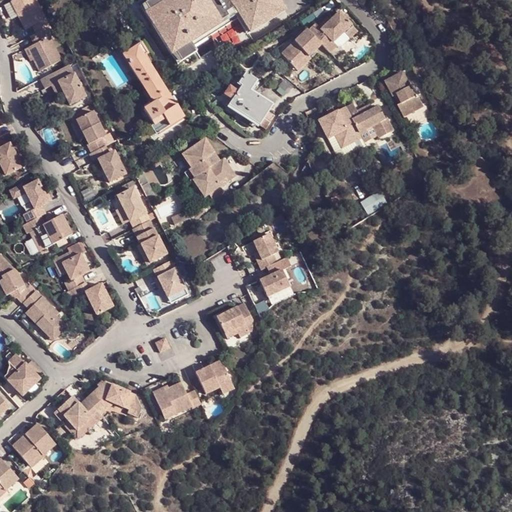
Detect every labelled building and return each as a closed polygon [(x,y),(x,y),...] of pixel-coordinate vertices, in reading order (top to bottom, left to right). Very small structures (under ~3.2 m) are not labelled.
[(37,35),(50,28),(35,0),(17,0),(11,3),(17,15),(19,15),(20,17),(19,18),(26,31),(33,27),(37,35)] [(155,0),(141,10),(179,67),(198,55),(195,49),(212,38),(218,34),(240,19),(251,35),(266,25),(261,17),(263,15),(269,23),(286,11),(281,4),(282,3),(279,0),(155,0)] [(10,3),(4,6),(10,19),(16,16),(10,3)] [(324,7),(300,24),(307,32),(309,33),(316,26),(330,14),(324,7)] [(322,47),(329,55),(337,48),(333,44),(344,34),(350,40),(357,33),(339,14),(321,32),(314,39),(322,47)] [(251,35),(240,19),(218,34),(226,46),(229,50),(236,45),(241,52),(256,42),(251,35)] [(309,33),(314,39),(321,32),(316,26),(309,33)] [(50,38),(54,36),(50,28),(37,35),(31,38),(35,46),(28,49),(34,61),(41,73),(62,62),(50,38)] [(309,33),(307,32),(282,56),(294,69),(307,57),(309,59),(322,47),(314,39),(309,33)] [(219,50),(226,46),(218,34),(212,38),(219,50)] [(124,55),(132,66),(146,57),(148,56),(140,44),(124,55)] [(25,51),(31,62),(34,61),(28,49),(25,51)] [(146,84),(158,76),(146,57),(132,66),(131,67),(144,86),(146,84)] [(307,57),(294,69),(298,72),(310,61),(309,59),(307,57)] [(86,98),(70,66),(42,81),(46,90),(53,87),(57,96),(62,93),(66,97),(70,105),(86,98)] [(416,98),(403,74),(386,84),(394,99),(395,98),(398,96),(403,105),(400,106),(398,107),(404,119),(423,109),(418,97),(416,98)] [(158,76),(146,84),(159,103),(157,105),(164,116),(179,106),(158,76)] [(248,77),(244,85),(261,95),(262,94),(253,88),(257,82),(248,77)] [(157,105),(159,103),(146,84),(144,86),(157,105)] [(234,99),(236,99),(241,90),(232,85),(227,94),(234,99)] [(232,106),(250,115),(258,102),(261,95),(244,85),(241,90),(236,99),(232,106)] [(271,127),(278,114),(258,102),(250,115),(271,127)] [(157,127),(168,120),(173,128),(187,119),(179,106),(164,116),(157,105),(147,111),(157,127)] [(348,111),(361,137),(375,129),(381,142),(395,134),(388,121),(386,122),(380,111),(374,114),(371,108),(362,113),(365,118),(361,120),(359,115),(355,108),(348,111)] [(361,137),(348,111),(347,111),(337,116),(331,119),(321,124),(330,142),(337,138),(344,151),(363,141),(361,137)] [(91,154),(106,146),(102,138),(106,136),(94,113),(77,122),(85,139),(89,145),(87,146),(91,154)] [(157,127),(162,135),(173,128),(168,120),(157,127)] [(85,139),(77,122),(73,123),(81,140),(85,139)] [(178,158),(194,181),(220,163),(205,140),(178,158)] [(0,166),(5,177),(25,167),(20,157),(16,159),(14,154),(9,144),(1,149),(0,147),(0,166)] [(126,175),(110,144),(106,146),(91,154),(90,155),(95,162),(99,161),(109,183),(126,175)] [(220,163),(194,181),(199,188),(203,186),(209,194),(213,200),(225,192),(219,185),(227,179),(229,182),(236,177),(224,160),(220,163)] [(34,208),(23,213),(28,222),(40,215),(45,212),(41,204),(49,201),(45,194),(37,179),(23,187),(22,184),(9,190),(14,198),(25,192),(34,208)] [(203,186),(199,188),(205,197),(209,194),(203,186)] [(135,229),(150,221),(133,189),(118,197),(124,207),(130,221),(135,229)] [(362,203),(367,215),(388,207),(383,194),(362,203)] [(117,211),(124,224),(130,221),(124,207),(117,211)] [(190,211),(172,218),(176,228),(194,221),(190,211)] [(45,247),(71,233),(61,214),(44,222),(40,215),(28,222),(23,224),(27,231),(34,228),(45,247)] [(151,264),(167,256),(150,221),(135,229),(134,229),(141,244),(151,264)] [(265,269),(278,264),(274,256),(279,254),(271,235),(254,242),(260,255),(262,261),(258,263),(262,271),(265,269)] [(151,264),(141,244),(138,246),(148,265),(151,264)] [(70,279),(65,282),(69,290),(82,283),(84,282),(80,274),(88,270),(80,254),(72,258),(69,252),(59,257),(65,270),(70,279)] [(14,300),(17,297),(23,303),(30,297),(32,295),(25,288),(17,272),(0,255),(0,274),(4,279),(0,280),(0,283),(6,296),(9,294),(14,300)] [(65,270),(59,257),(53,260),(60,273),(65,270)] [(265,269),(269,277),(282,271),(291,267),(287,259),(278,264),(265,269)] [(184,289),(170,262),(154,270),(158,278),(164,287),(169,297),(184,289)] [(267,298),(290,288),(282,271),(269,277),(260,281),(267,298)] [(93,315),(109,307),(98,284),(86,291),(82,283),(69,290),(64,292),(68,301),(75,297),(82,294),(89,308),(93,315)] [(172,304),(188,296),(184,289),(169,297),(172,304)] [(58,336),(66,328),(55,317),(57,315),(36,292),(32,295),(30,297),(23,303),(29,309),(26,313),(49,337),(54,332),(58,336)] [(249,334),(253,331),(254,321),(246,305),(218,318),(228,339),(238,334),(247,330),(249,334)] [(240,339),(250,334),(249,334),(247,330),(238,334),(240,339)] [(54,332),(49,337),(53,341),(58,336),(54,332)] [(160,353),(170,348),(166,339),(155,343),(160,353)] [(23,393),(42,377),(13,343),(6,349),(14,358),(11,359),(11,364),(9,370),(5,373),(23,393)] [(220,391),(231,386),(220,362),(195,374),(206,395),(219,388),(220,391)] [(125,413),(135,418),(139,408),(134,394),(103,382),(84,399),(96,412),(102,406),(100,403),(103,401),(126,410),(125,413)] [(193,408),(201,404),(195,391),(188,395),(182,383),(170,388),(166,391),(164,387),(154,392),(164,414),(171,411),(173,415),(192,407),(193,408)] [(231,386),(220,391),(222,395),(233,390),(231,386)] [(0,414),(11,405),(0,391),(0,414)] [(80,436),(94,422),(70,396),(56,409),(66,420),(80,436)] [(84,399),(79,405),(94,422),(100,416),(96,412),(84,399)] [(52,413),(62,424),(66,420),(56,409),(52,413)] [(164,414),(166,419),(173,415),(171,411),(164,414)] [(43,455),(55,443),(37,424),(24,436),(25,438),(22,441),(21,438),(12,447),(29,465),(41,454),(43,455)] [(41,454),(29,465),(31,468),(44,456),(43,455),(41,454)] [(6,489),(19,477),(1,459),(0,459),(0,491),(4,488),(6,489)]
